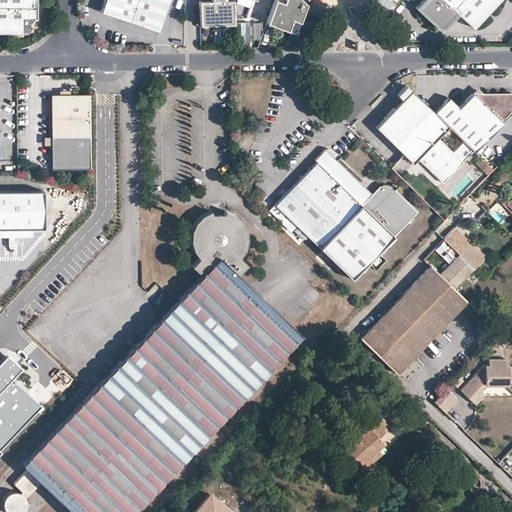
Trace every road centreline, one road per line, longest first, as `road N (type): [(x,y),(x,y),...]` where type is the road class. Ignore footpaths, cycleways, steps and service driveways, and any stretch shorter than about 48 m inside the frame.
road 1 (unclassified): [(511,56),(67,60)]
road 2 (unknown): [(354,57),(356,107),(285,184)]
road 3 (unclassified): [(511,485),(401,379)]
